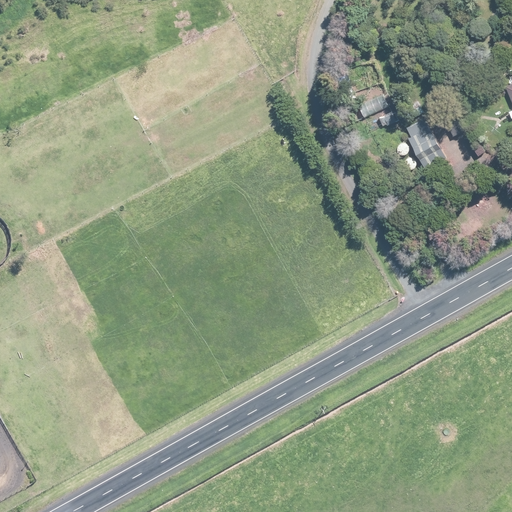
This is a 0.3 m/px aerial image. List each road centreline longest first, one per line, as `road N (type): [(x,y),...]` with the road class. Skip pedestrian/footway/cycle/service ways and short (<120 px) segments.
road 1 (tertiary): [(67,511),(511,265)]
road 2 (unknown): [(332,0),(311,58),(315,109),(420,315)]
